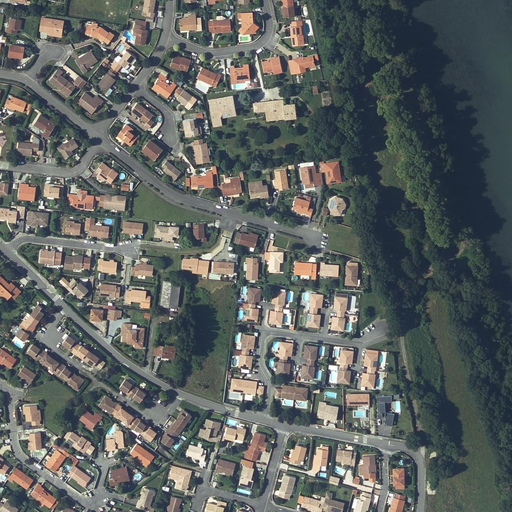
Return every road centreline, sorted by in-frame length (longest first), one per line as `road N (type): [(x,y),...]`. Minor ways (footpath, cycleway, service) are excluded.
road 1 (residential): [(98,136),(174,196),(320,237)]
road 2 (residential): [(386,334),(362,341),(264,330),(260,360),(270,380),(263,419)]
road 3 (residential): [(0,383),(8,389),(15,450),(82,500),(98,489)]
road 4 (residential): [(264,0),(269,27),(253,47),(205,51),(165,36)]
road 5 (residential): [(180,391),(125,362),(64,308)]
road 6 (residential): [(131,248),(25,237),(5,250)]
